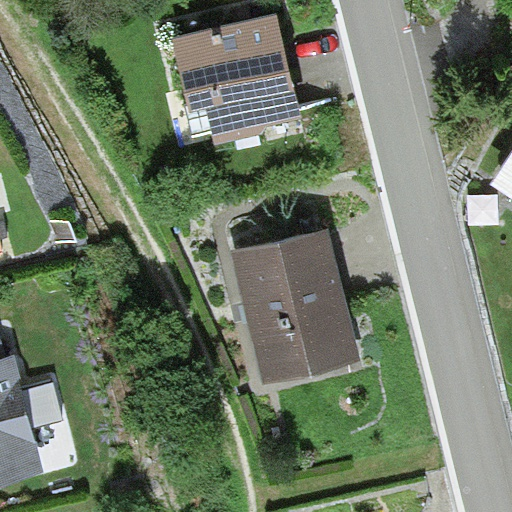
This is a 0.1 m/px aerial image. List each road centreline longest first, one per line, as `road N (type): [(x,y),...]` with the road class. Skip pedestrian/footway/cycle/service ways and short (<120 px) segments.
road 1 (track): [(3,0),(171,294),(228,426),(243,511)]
road 2 (tertiary): [(496,511),(367,0)]
